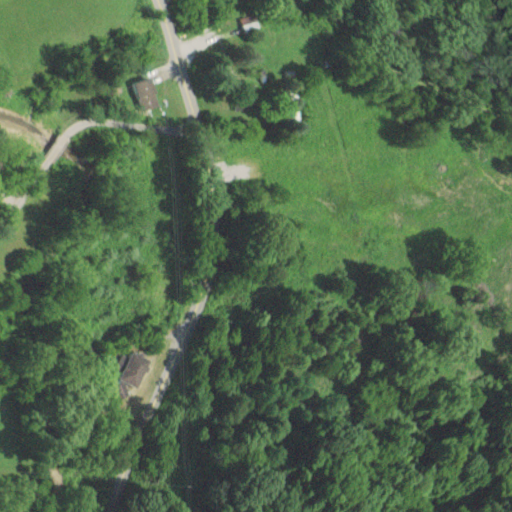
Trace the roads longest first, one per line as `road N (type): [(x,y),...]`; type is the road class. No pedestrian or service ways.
road 1 (tertiary): [(113,511),(199,289),(210,236),(198,133),(157,0)]
road 2 (residential): [(198,133),(96,120),(68,129),(0,236)]
